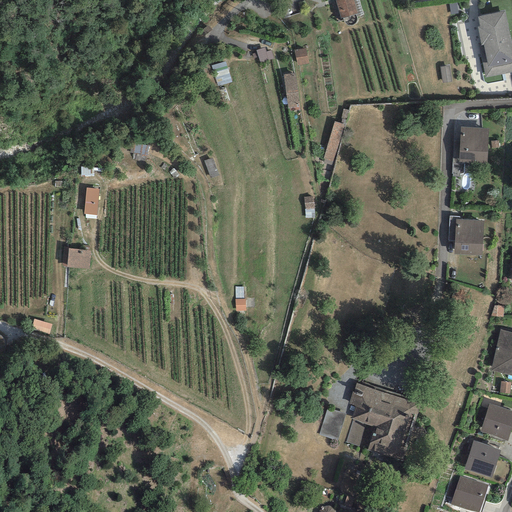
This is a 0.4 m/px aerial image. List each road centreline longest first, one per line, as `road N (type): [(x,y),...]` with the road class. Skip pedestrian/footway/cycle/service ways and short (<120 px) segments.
road 1 (track): [(91,233),(98,259),(116,273),(195,287),(215,309),(247,400),(240,492)]
road 2 (track): [(259,511),(240,492),(205,416),(0,321)]
road 3 (residential): [(511,114),(437,113),(430,293)]
road 4 (track): [(215,309),(202,189),(192,179)]
